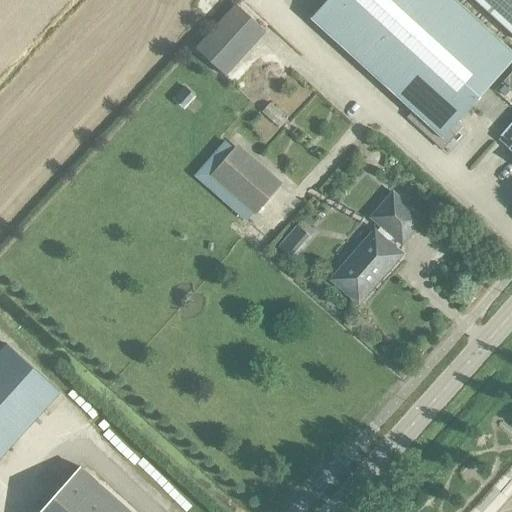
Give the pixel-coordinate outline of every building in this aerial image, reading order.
[(511,52),(454,0),(328,0),(312,19),(442,137),(511,59),(511,52)] [(511,0),(475,0),(511,32),(511,0)] [(234,3),(194,47),(225,75),(266,31),(234,3)] [(196,96),(183,85),(172,99),(185,110),(196,96)] [(286,116),(270,102),(262,112),(278,125),(286,116)] [(511,121),(500,135),(511,146),(508,149),(511,151),(511,121)] [(282,184),(238,145),(211,176),(256,214),(282,184)] [(346,262),(348,264),(334,279),(358,300),(399,254),(393,249),(401,240),(401,241),(420,220),(393,196),(374,217),(383,224),(358,252),(356,250),(346,262)] [(311,222),(315,226),(324,216),(320,212),(311,222)] [(291,258),(310,236),(296,224),(277,246),(291,258)] [(0,458),(60,392),(7,344),(0,351),(0,458)] [(130,511),(80,467),(40,511),(130,511)]
